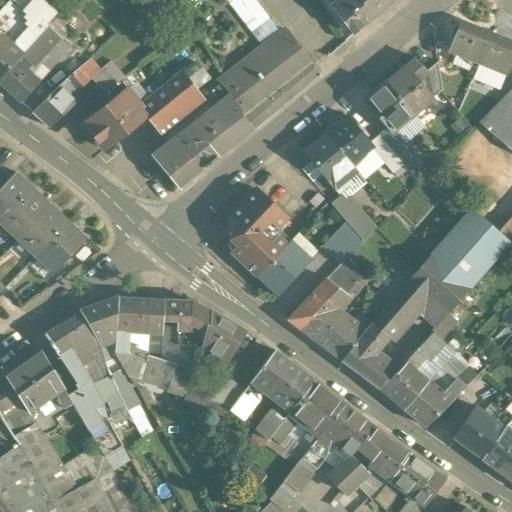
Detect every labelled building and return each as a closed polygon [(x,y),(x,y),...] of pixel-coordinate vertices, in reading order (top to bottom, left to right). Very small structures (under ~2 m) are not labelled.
[(57,12),(42,0),(10,0),(4,7),(15,17),(0,34),(0,79),(30,45),(29,44),(52,17),(57,12)] [(373,18),(356,0),(339,0),(329,10),(352,36),(373,18)] [(393,0),(356,0),(373,18),(393,0)] [(52,17),(29,44),(30,45),(40,54),(50,43),(60,51),(66,44),(51,31),(58,23),(52,17)] [(490,34),(460,22),(448,51),(473,61),(470,66),(476,68),(478,63),(490,34)] [(283,32),(247,59),(257,71),(293,45),(283,32)] [(511,57),(511,43),(490,34),(478,63),(505,74),(511,57)] [(30,45),(0,79),(0,85),(20,103),(39,82),(26,71),(41,55),(40,54),(30,45)] [(247,59),(202,93),(209,102),(207,104),(204,101),(192,111),(191,116),(194,120),(150,156),(177,189),(286,104),(318,75),(310,67),(293,45),(257,71),(247,59)] [(415,59),(385,83),(412,115),(432,99),(421,86),(428,80),(423,74),(426,72),(415,59)] [(88,60),(66,81),(74,89),(73,90),(76,93),(98,71),(88,60)] [(426,72),(423,74),(428,80),(421,86),(432,99),(442,91),(437,62),(426,72)] [(196,63),(183,73),(195,90),(210,78),(196,63)] [(139,107),(138,109),(144,117),(160,138),(187,117),(177,105),(195,90),(183,73),(148,101),(139,107)] [(66,81),(31,113),(49,129),(75,103),(68,95),(73,90),(74,89),(66,81)] [(412,115),(385,83),(364,101),(391,133),(412,115)] [(148,101),(135,84),(127,91),(139,107),(148,101)] [(511,88),(480,122),(511,151),(511,88)] [(125,89),(81,124),(102,151),(129,129),(122,121),(138,109),(139,107),(127,91),(125,89)] [(138,109),(122,121),(129,129),(144,117),(138,109)] [(356,129),(345,117),(324,134),(355,171),(361,178),(382,161),(368,144),(365,140),(356,129)] [(355,171),(324,134),(303,152),(339,195),(351,185),(346,179),(355,171)] [(385,145),(378,136),(368,144),(382,161),(393,174),(402,165),(385,145)] [(412,157),(395,137),(385,145),(402,165),(412,157)] [(2,170),(0,171),(0,190),(11,179),(2,170)] [(32,190),(16,174),(11,179),(0,190),(0,221),(1,223),(32,190)] [(255,189),(228,216),(234,222),(227,229),(227,240),(235,247),(230,252),(256,277),(283,249),(274,239),(273,224),(282,215),(255,189)] [(50,207),(32,190),(1,223),(19,240),(50,207)] [(344,201),(339,195),(329,203),(334,209),(344,201)] [(360,210),(355,214),(344,201),(334,209),(346,222),(362,242),(375,229),(360,210)] [(67,223),(50,207),(19,240),(36,256),(67,223)] [(391,300),(370,324),(389,339),(415,311),(435,329),(510,244),(499,233),(472,208),(430,255),(431,256),(404,285),(391,300)] [(511,217),(499,233),(510,244),(511,241),(511,217)] [(346,222),(321,248),(339,266),(343,262),(362,242),(346,222)] [(67,223),(36,256),(53,273),(85,240),(67,223)] [(283,249),(256,277),(276,297),(307,264),(287,245),(283,249)] [(362,277),(343,262),(339,266),(326,279),(346,296),(362,277)] [(396,278),(383,293),(391,300),(404,285),(396,278)] [(326,279),(287,321),(308,338),(340,361),(363,332),(333,311),(346,296),(326,279)] [(118,299),(102,304),(84,311),(81,313),(92,330),(100,346),(115,342),(119,299),(118,299)] [(150,300),(119,299),(115,342),(114,353),(124,369),(129,378),(139,379),(146,357),(148,334),(150,300)] [(164,301),(150,300),(148,334),(161,335),(162,322),(164,301)] [(210,312),(192,303),(192,302),(164,301),(162,322),(177,322),(176,346),(190,349),(203,347),(226,361),(243,332),(210,313),(210,312)] [(92,330),(81,313),(58,327),(79,360),(78,360),(81,364),(88,360),(85,356),(90,353),(92,357),(91,358),(99,382),(109,376),(99,346),(100,346),(92,330)] [(177,322),(162,322),(161,335),(160,361),(175,365),(188,369),(189,361),(190,349),(176,346),(177,322)] [(363,332),(340,361),(368,382),(386,362),(377,354),(389,339),(370,324),(363,332)] [(92,385),(80,365),(81,364),(78,360),(79,360),(58,327),(44,336),(67,372),(75,385),(73,386),(76,390),(67,396),(78,415),(87,431),(101,423),(101,422),(93,409),(103,404),(92,385)] [(432,333),(403,364),(397,370),(379,390),(403,411),(426,384),(413,372),(424,360),(426,361),(443,344),(432,333)] [(511,342),(504,335),(468,368),(476,377),(511,344),(511,342)] [(39,352),(5,376),(28,412),(62,388),(56,379),(39,352)] [(274,352),(251,382),(262,391),(264,392),(288,362),(274,352)] [(454,355),(428,382),(442,392),(468,368),(454,355)] [(160,361),(146,357),(139,379),(168,388),(175,365),(160,361)] [(208,373),(189,361),(188,369),(175,365),(168,388),(185,393),(211,401),(228,379),(212,367),(208,373)] [(288,362),(264,392),(279,404),(289,412),(312,381),(288,362)] [(386,362),(368,382),(379,390),(397,370),(386,362)] [(426,384),(403,411),(424,428),(476,377),(468,368),(442,392),(428,382),(426,384)] [(124,369),(109,376),(118,395),(134,387),(129,378),(124,369)] [(75,385),(67,372),(56,379),(62,388),(67,396),(76,390),(73,386),(75,385)] [(28,412),(5,376),(0,379),(0,418),(12,436),(35,423),(28,412)] [(99,382),(92,385),(103,404),(109,400),(116,424),(131,420),(126,412),(127,412),(118,395),(109,376),(99,382)] [(244,391),(228,379),(211,401),(231,408),(244,391)] [(343,405),(312,381),(289,412),(287,415),(316,439),(343,405)] [(244,391),(231,408),(228,412),(239,420),(262,391),(251,382),(244,391)] [(62,388),(28,412),(35,423),(44,437),(78,415),(67,396),(62,388)] [(211,401),(185,393),(182,403),(224,416),(228,412),(231,408),(211,401)] [(511,395),(510,398),(505,393),(494,404),(502,412),(494,421),(504,429),(506,428),(511,420),(511,395)] [(271,412),(252,437),(257,441),(261,437),(266,441),(287,415),(289,412),(279,404),(272,413),(271,412)] [(316,439),(300,460),(314,471),(324,459),(329,441),(337,447),(333,451),(337,454),(347,443),(356,449),(373,428),(343,405),(316,439)] [(127,412),(126,412),(131,420),(132,422),(141,416),(135,407),(127,412)] [(474,407),(451,438),(482,460),(503,430),(504,429),(494,421),(474,407)] [(0,447),(6,455),(20,445),(14,440),(12,436),(0,418),(0,447)] [(101,423),(87,431),(102,457),(103,457),(121,446),(106,419),(101,422),(101,423)] [(135,511),(103,457),(102,457),(70,478),(44,437),(35,423),(12,436),(14,440),(20,445),(24,449),(58,511),(135,511)] [(373,428),(356,449),(372,460),(368,465),(388,481),(409,453),(373,427),(373,428)] [(511,431),(506,428),(504,429),(503,430),(482,460),(511,481),(511,431)] [(0,459),(0,511),(18,511),(26,507),(29,511),(58,511),(24,449),(20,445),(6,455),(0,459)] [(445,479),(410,453),(409,453),(388,481),(423,507),(445,479)] [(349,457),(312,492),(329,509),(366,472),(349,457)] [(288,475),(268,501),(281,511),(301,486),(288,475)]
